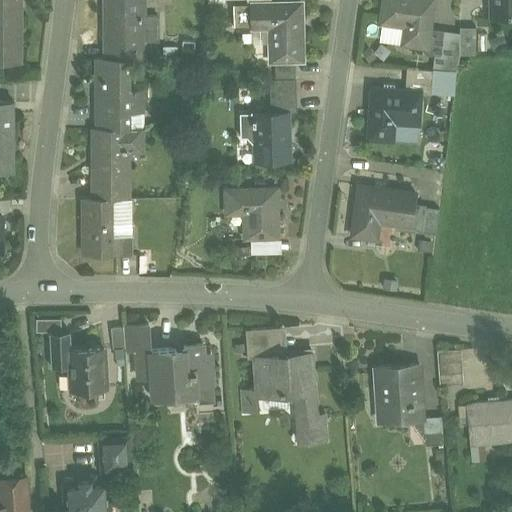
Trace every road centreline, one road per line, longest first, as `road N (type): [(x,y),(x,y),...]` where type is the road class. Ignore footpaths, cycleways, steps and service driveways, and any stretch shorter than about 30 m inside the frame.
road 1 (residential): [(348,0),(307,303)]
road 2 (residential): [(40,295),(39,189),(68,0)]
road 3 (residential): [(40,295),(220,294),(307,303)]
road 4 (residential): [(307,303),(511,337)]
